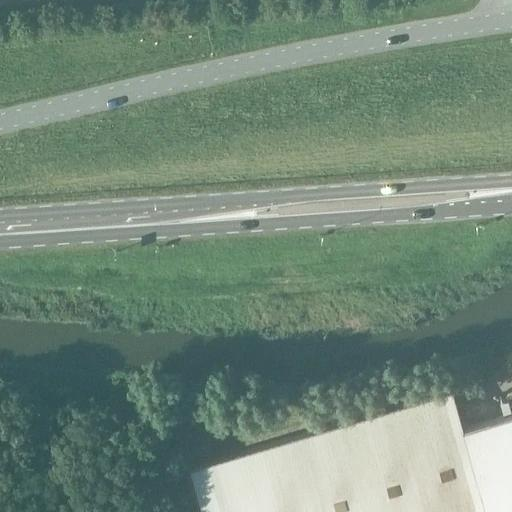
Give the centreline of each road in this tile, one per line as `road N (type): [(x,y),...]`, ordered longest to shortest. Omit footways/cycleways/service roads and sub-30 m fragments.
road 1 (unclassified): [(0,124),(185,78),(511,21)]
road 2 (primary): [(0,233),(511,193)]
